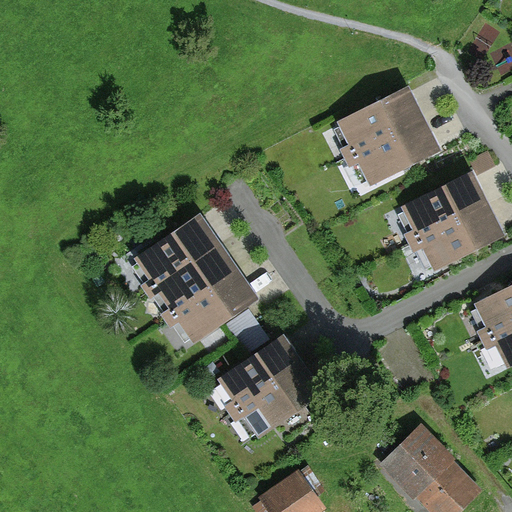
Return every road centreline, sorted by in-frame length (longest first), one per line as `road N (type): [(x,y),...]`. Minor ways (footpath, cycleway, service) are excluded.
road 1 (residential): [(511,255),(364,336),(331,325),(235,187)]
road 2 (residential): [(440,58),(511,155)]
